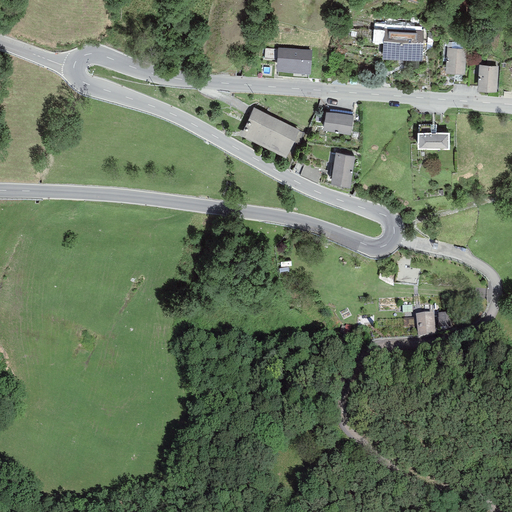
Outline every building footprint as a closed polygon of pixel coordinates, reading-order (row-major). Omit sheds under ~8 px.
[(467,10),(468,0),(454,0),(453,8),(467,10)] [(373,26),(373,39),(383,39),(383,26),(373,26)] [(423,29),(384,27),(382,56),(422,57),(423,29)] [(312,47),(278,44),(276,66),(310,69),(312,47)] [(466,46),(447,45),(445,69),(464,70),(466,46)] [(276,47),(265,46),(264,56),(275,57),(276,47)] [(499,63),(479,62),(477,86),(497,87),(499,63)] [(298,127),(253,105),(240,132),(285,154),(298,127)] [(353,113),(326,108),(323,124),(350,129),(353,113)] [(449,128),(418,128),(417,143),(449,144),(449,128)] [(355,152),(336,148),(330,177),(350,180),(355,152)] [(410,258),(397,256),(394,279),(417,282),(419,269),(409,268),(410,258)] [(416,318),(417,328),(418,337),(436,335),(434,314),(415,316),(416,318)] [(451,314),(438,314),(439,329),(452,328),(451,314)] [(417,328),(416,318),(404,319),(404,328),(417,328)]
